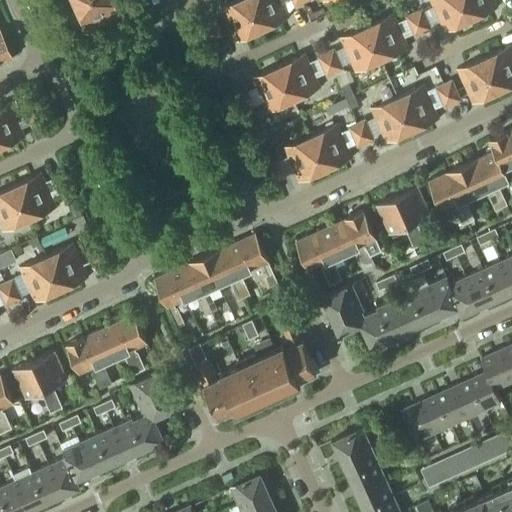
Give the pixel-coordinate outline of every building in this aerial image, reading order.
[(117,13),(118,13),(118,12),(116,12),(111,0),(70,0),(83,28),(82,28),(82,29),(83,29),(84,30),(85,29),(84,28),(116,14),(116,15),(117,14),(117,13)] [(141,8),(137,0),(131,0),(128,2),(132,12),(141,8)] [(235,0),(221,6),(229,23),(255,11),(250,0),(235,0)] [(250,0),(255,11),(279,0),(250,0)] [(281,0),(279,0),(255,11),(262,28),(289,16),(281,0)] [(432,0),(445,30),(453,26),(471,18),(463,0),(432,0)] [(494,0),(463,0),(471,18),(497,7),(494,0)] [(432,27),(423,6),(405,14),(414,35),(432,27)] [(255,11),(229,23),(236,40),(262,28),(255,11)] [(349,54),(400,30),(393,14),(341,37),(349,54)] [(213,40),(223,35),(216,18),(205,22),(213,40)] [(68,29),(60,33),(64,43),(72,39),(68,29)] [(0,61),(12,56),(0,30),(0,61)] [(408,47),(400,30),(349,54),(356,70),(408,47)] [(511,46),(511,44),(485,56),(492,73),(511,64),(511,46)] [(317,54),(318,55),(327,75),(344,67),(334,46),(317,54)] [(306,53),(280,65),(295,98),(321,86),(306,53)] [(459,68),(466,85),(492,73),(485,56),(459,68)] [(511,64),(492,73),(500,90),(511,84),(511,64)] [(269,110),(295,98),(280,65),(253,77),(269,110)] [(500,90),(492,73),(466,85),(474,101),(500,90)] [(452,77),(443,81),(435,85),(444,106),(462,98),(452,77)] [(349,82),(342,85),(347,95),(354,92),(349,82)] [(399,95),(414,128),(440,117),(425,83),(399,95)] [(245,110),(246,110),(255,105),(247,88),(237,92),(245,110)] [(354,92),(347,95),(352,106),(358,103),(354,92)] [(388,140),(414,128),(399,95),(373,107),(388,140)] [(346,96),(327,105),(330,113),(349,103),(346,96)] [(32,101),(31,101),(21,106),(29,123),(40,118),(32,101)] [(0,126),(17,119),(10,102),(0,106),(0,126)] [(375,138),(366,117),(348,125),(358,145),(375,138)] [(0,145),(24,135),(17,119),(0,126),(0,145)] [(353,156),(349,149),(337,123),(311,135),(327,168),(353,156)] [(511,169),(509,164),(511,162),(511,141),(507,130),(491,137),(496,148),(504,166),(503,167),(508,178),(511,186),(511,169)] [(300,180),(327,168),(311,135),(285,147),(300,180)] [(503,167),(504,166),(496,148),(479,156),(502,205),(507,203),(498,182),(508,178),(503,167)] [(502,205),(479,156),(463,163),(476,192),(487,187),(496,208),(502,205)] [(287,175),(279,158),(268,163),(276,180),(287,175)] [(464,198),(476,192),(463,163),(446,171),(469,221),(475,218),(467,200),(466,201),(464,198)] [(66,171),(54,176),(61,193),(73,187),(66,171)] [(469,221),(446,171),(429,179),(442,207),(454,202),(456,206),(455,206),(463,224),(469,221)] [(41,172),(15,184),(30,217),(56,205),(41,172)] [(0,219),(4,229),(30,217),(15,184),(0,191),(0,219)] [(418,184),(397,194),(420,243),(424,251),(429,249),(418,224),(422,223),(420,218),(431,213),(418,184)] [(414,246),(420,243),(397,194),(376,203),(389,232),(401,227),(403,231),(406,230),(414,246)] [(77,202),(70,206),(75,216),(82,213),(77,202)] [(376,238),(363,209),(347,217),(368,264),(375,261),(372,254),(381,250),(376,238)] [(347,217),(331,224),(344,253),(355,247),(357,250),(355,251),(363,267),(368,264),(347,217)] [(331,224),(315,231),(337,279),(342,276),(334,260),(333,261),(332,258),(344,253),(331,224)] [(499,234),(496,226),(487,230),(490,238),(499,234)] [(490,238),(487,230),(477,235),(481,242),(490,238)] [(271,283),(277,280),(255,231),(238,238),(251,268),(262,263),(271,283)] [(330,282),(337,279),(315,231),(299,239),(312,267),(322,262),(324,265),(322,266),(330,282)] [(37,235),(31,238),(35,246),(41,243),(37,235)] [(240,273),(251,268),(238,238),(222,246),(244,294),(250,291),(242,275),(241,276),(240,273)] [(97,240),(95,241),(85,245),(93,263),(105,257),(97,240)] [(466,249),(463,241),(453,246),(456,253),(466,249)] [(73,243),(47,254),(62,287),(88,276),(73,243)] [(14,245),(0,252),(0,257),(3,263),(19,255),(14,245)] [(244,294),(222,246),(205,253),(219,283),(230,277),(232,280),(230,281),(238,297),(244,294)] [(456,253),(453,246),(443,250),(446,258),(456,253)] [(208,288),(219,283),(205,253),(189,261),(211,309),(218,306),(210,290),(209,290),(208,288)] [(35,299),(62,287),(47,254),(21,266),(35,299)] [(511,254),(500,260),(511,286),(511,254)] [(432,265),(428,257),(419,261),(423,269),(432,265)] [(511,286),(500,260),(483,268),(496,297),(511,289),(511,286)] [(211,309),(189,261),(173,268),(186,298),(198,292),(200,295),(198,295),(206,312),(211,309)] [(414,273),(423,269),(419,261),(410,265),(414,273)] [(186,298),(173,268),(155,276),(177,325),(185,322),(177,306),(176,307),(174,303),(186,298)] [(483,268),(466,275),(479,305),(496,297),(483,268)] [(397,279),(394,272),(385,276),(388,284),(397,279)] [(466,275),(449,283),(459,305),(462,312),(479,305),(466,275)] [(23,296),(13,276),(0,281),(0,292),(5,304),(23,296)] [(388,284),(385,276),(376,280),(379,288),(388,284)] [(446,276),(428,284),(442,313),(459,305),(449,283),(446,276)] [(340,334),(362,324),(364,315),(358,301),(360,300),(353,283),(323,296),(340,334)] [(428,284),(410,291),(424,321),(442,313),(428,284)] [(410,291),(393,299),(407,329),(424,321),(410,291)] [(380,308),(376,309),(389,337),(407,329),(393,299),(379,306),(380,308)] [(276,308),(284,324),(294,320),(287,302),(276,307),(276,308)] [(362,324),(372,345),(389,337),(376,309),(364,315),(362,324)] [(135,347),(147,342),(134,313),(117,321),(139,369),(145,366),(138,351),(137,351),(135,347)] [(242,322),(243,323),(248,337),(258,333),(252,318),(242,322)] [(290,339),(268,349),(286,387),(301,380),(299,377),(317,369),(294,320),(284,324),(290,339)] [(139,369),(117,321),(100,328),(114,357),(125,352),(127,356),(126,356),(133,372),(139,369)] [(103,362),(114,357),(100,328),(84,336),(106,384),(114,381),(107,365),(105,366),(103,362)] [(106,384),(84,336),(67,343),(80,372),(93,367),(95,371),(94,371),(101,387),(106,384)] [(189,347),(197,364),(207,359),(200,342),(189,347)] [(511,377),(511,343),(499,349),(511,377)] [(34,358),(47,387),(67,378),(54,349),(34,358)] [(252,403),(286,387),(268,349),(239,362),(248,382),(243,384),(252,403)] [(482,356),(488,369),(496,386),(511,378),(511,377),(499,349),(482,356)] [(26,396),(47,387),(34,358),(13,367),(26,396)] [(248,382),(239,362),(214,374),(207,359),(197,364),(219,413),(237,405),(238,409),(252,403),(243,384),(248,382)] [(488,369),(469,378),(482,408),(502,399),(496,386),(488,369)] [(146,413),(154,417),(176,407),(160,370),(130,383),(137,400),(140,400),(146,413)] [(13,402),(0,374),(0,420),(4,430),(13,426),(5,409),(3,409),(2,407),(13,402)] [(469,378),(453,385),(466,415),(482,408),(469,378)] [(453,385),(436,393),(450,423),(466,415),(453,385)] [(44,394),(47,402),(59,397),(55,389),(44,394)] [(436,393),(420,400),(434,430),(450,423),(436,393)] [(63,406),(59,397),(47,402),(51,411),(63,406)] [(116,405),(112,398),(103,402),(107,409),(116,405)] [(434,430),(420,400),(403,408),(417,437),(434,430)] [(98,413),(107,409),(103,402),(94,405),(98,413)] [(81,421),(77,413),(69,417),(72,425),(81,421)] [(164,438),(154,417),(146,413),(134,419),(146,446),(164,438)] [(72,425),(69,417),(60,421),(64,429),(72,425)] [(146,446),(134,419),(132,420),(130,418),(116,424),(129,454),(146,446)] [(112,461),(129,454),(116,424),(99,432),(112,461)] [(333,439),(341,457),(370,444),(362,426),(333,439)] [(511,447),(511,434),(509,427),(421,467),(429,485),(511,447)] [(47,436),(44,428),(35,432),(38,440),(47,436)] [(29,444),(38,440),(35,432),(26,436),(29,444)] [(112,461),(99,432),(82,440),(95,469),(112,461)] [(77,477),(95,469),(82,440),(63,448),(67,456),(77,477)] [(13,451),(10,443),(1,447),(5,455),(13,451)] [(377,461),(370,444),(341,457),(349,474),(377,461)] [(67,456),(51,463),(64,492),(80,485),(77,477),(67,456)] [(349,474),(357,490),(385,477),(377,461),(349,474)] [(47,500),(64,492),(51,463),(34,471),(47,500)] [(47,500),(34,471),(17,478),(30,508),(47,500)] [(232,485),(240,502),(269,489),(261,472),(232,485)] [(393,494),(385,477),(357,490),(364,507),(393,494)] [(11,511),(20,511),(30,508),(17,478),(0,486),(11,511)] [(511,511),(511,479),(486,492),(494,511),(511,511)] [(0,511),(11,511),(0,486),(0,485),(0,511)] [(262,511),(276,506),(269,489),(240,502),(244,511),(262,511)] [(442,511),(441,511),(494,511),(486,492),(442,511)] [(364,507),(366,511),(398,511),(400,511),(393,494),(364,507)] [(195,511),(192,503),(174,511),(195,511)]
